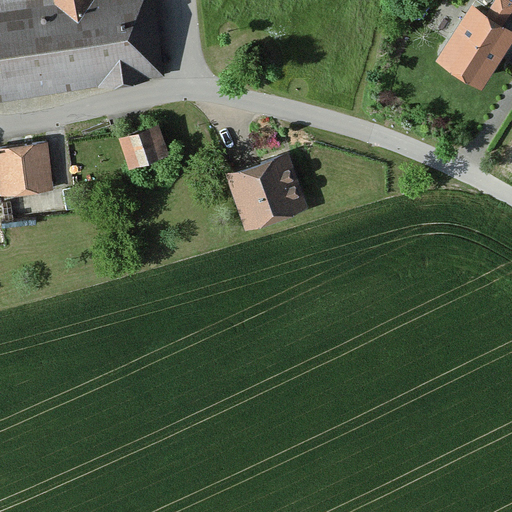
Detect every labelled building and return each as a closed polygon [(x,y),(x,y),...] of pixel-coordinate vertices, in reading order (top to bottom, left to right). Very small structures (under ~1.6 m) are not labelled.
[(0,0),(0,100),(165,76),(153,0),(0,0)] [(435,60),(483,89),(511,40),(511,30),(504,25),(511,11),(511,4),(504,0),(492,0),(484,14),(469,4),(435,60)] [(118,138),(129,170),(169,156),(158,125),(118,138)] [(0,198),(51,192),(44,141),(0,147),(0,198)] [(224,175),(245,235),(306,214),(285,154),(224,175)]
